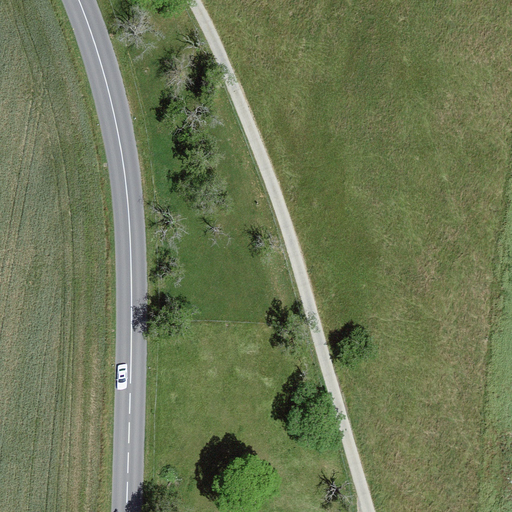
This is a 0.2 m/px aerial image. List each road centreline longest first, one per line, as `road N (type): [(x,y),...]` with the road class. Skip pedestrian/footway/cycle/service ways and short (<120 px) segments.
road 1 (track): [(192,0),(277,197),(369,511)]
road 2 (secondary): [(79,0),(117,127),(128,208),(126,511)]
